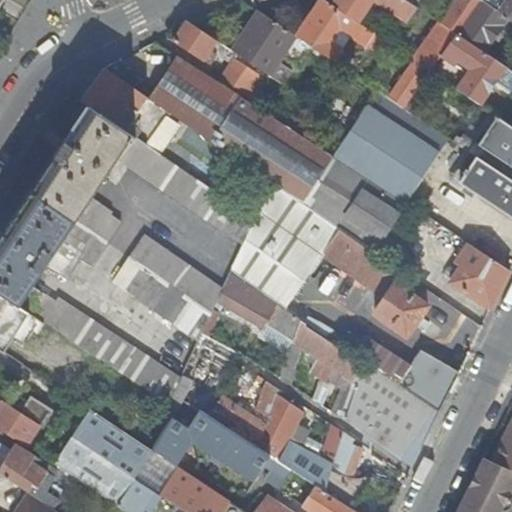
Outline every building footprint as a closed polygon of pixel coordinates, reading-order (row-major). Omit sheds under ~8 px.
[(358,23),(334,7),(323,0),(320,0),(295,36),(335,62),(352,38),(366,47),(366,46),(375,34),(358,23)] [(414,7),(403,0),(338,0),(334,7),(358,23),(373,1),(407,23),(417,9),(414,7)] [(457,0),(441,24),(457,35),(458,35),(484,53),(494,39),(499,31),(508,18),(481,0),(457,0)] [(495,0),(481,0),(508,18),(511,20),(511,0),(506,0),(503,5),(495,0)] [(295,36),(259,12),(233,52),(269,76),(295,36)] [(227,48),(187,22),(174,42),(203,61),(211,51),(220,57),(227,48)] [(441,24),(439,23),(414,60),(415,61),(431,72),(445,53),(448,49),(457,35),(441,24)] [(499,31),(494,39),(498,42),(504,35),(499,31)] [(382,39),(375,34),(366,46),(374,51),(382,39)] [(459,91),(480,104),(505,67),(484,53),(458,35),(457,35),(448,49),(457,56),(462,49),(479,61),(459,91)] [(445,53),(431,72),(439,77),(452,58),(445,53)] [(178,55),(149,98),(168,111),(274,183),(274,184),(302,204),(334,157),(243,98),(219,82),(178,55)] [(235,59),(219,82),(243,98),(258,74),(235,59)] [(415,61),(389,98),(405,109),(431,72),(415,61)] [(81,101),(88,106),(145,145),(168,111),(149,98),(105,68),(81,101)] [(431,72),(405,109),(418,118),(444,81),(439,77),(431,72)] [(88,106),(32,192),(107,243),(121,223),(110,216),(112,213),(91,198),(117,159),(244,246),(256,220),(203,184),(145,145),(88,106)] [(367,106),(334,157),(406,203),(439,152),(367,106)] [(469,125),(457,143),(471,152),(478,157),(511,179),(511,126),(494,114),(491,120),(495,123),(486,136),(480,132),(469,125)] [(489,119),(480,132),(486,136),(495,123),(491,120),(489,119)] [(465,160),(471,152),(457,143),(432,127),(427,135),(465,160)] [(406,203),(334,157),(302,204),(373,253),(406,203)] [(466,185),(511,214),(511,179),(478,157),(467,174),(462,182),(466,185)] [(460,169),(450,183),(463,191),(466,185),(462,182),(467,174),(460,169)] [(256,220),(244,246),(232,271),(287,308),(323,254),(386,297),(375,313),(407,334),(415,324),(421,316),(428,305),(395,284),(402,273),(373,253),(302,204),(274,184),(257,220),(256,220)] [(0,293),(32,314),(169,404),(175,392),(182,378),(58,298),(56,302),(32,286),(46,266),(67,278),(80,260),(91,267),(107,243),(32,192),(13,220),(0,240),(0,293)] [(144,234),(128,258),(212,314),(223,288),(144,234)] [(511,271),(468,243),(457,261),(462,265),(450,283),(492,310),(505,284),(511,271)] [(212,314),(128,258),(112,282),(199,341),(212,314)] [(269,300),(239,283),(226,306),(256,323),(269,300)] [(0,293),(0,349),(6,353),(32,314),(0,293)] [(339,415),(413,469),(417,461),(441,412),(398,384),(367,362),(359,386),(355,384),(361,364),(276,306),(264,325),(292,343),(280,378),(291,385),(301,349),(317,360),(310,373),(323,381),(312,399),(319,404),(330,386),(334,371),(350,381),(339,415)] [(421,316),(415,324),(419,326),(423,318),(421,316)] [(398,384),(441,412),(451,393),(461,372),(421,350),(398,384)] [(212,396),(203,410),(354,509),(373,479),(353,476),(365,449),(354,445),(356,440),(333,425),(322,455),(290,442),(304,413),(288,401),(291,396),(267,381),(255,416),(222,394),(218,400),(212,396)] [(161,440),(154,450),(162,455),(178,466),(195,440),(232,465),(239,454),(276,478),(279,471),(286,476),(280,485),(306,502),(304,506),(312,511),(358,511),(354,509),(203,410),(175,392),(169,404),(179,410),(161,440)] [(39,427),(3,404),(2,403),(0,406),(0,430),(26,447),(39,427)] [(53,465),(117,507),(135,479),(150,455),(154,450),(90,409),(53,465)] [(511,420),(492,461),(511,470),(511,420)] [(16,443),(0,470),(0,474),(29,493),(37,498),(43,489),(47,491),(55,478),(48,473),(49,472),(32,460),(34,455),(16,443)] [(150,455),(135,479),(144,484),(162,455),(154,450),(150,455)] [(52,467),(34,455),(32,460),(49,472),(52,467)] [(499,511),(511,488),(511,470),(492,461),(483,458),(474,476),(488,482),(483,491),(469,485),(455,511),(499,511)] [(161,495),(175,504),(186,511),(247,511),(179,467),(161,495)] [(474,476),(469,485),(483,491),(488,482),(474,476)] [(117,507),(125,511),(150,511),(156,504),(169,511),(170,511),(175,504),(161,495),(144,484),(135,479),(117,507)] [(29,493),(16,511),(58,511),(37,498),(29,493)] [(269,496),(258,511),(287,511),(289,510),(269,496)]
